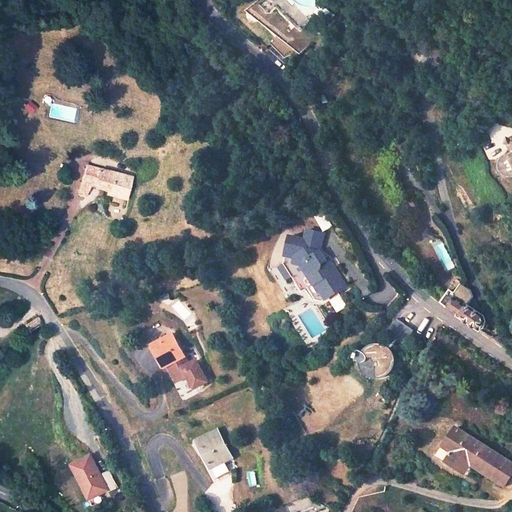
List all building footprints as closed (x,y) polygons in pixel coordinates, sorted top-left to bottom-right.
[(311,35),(302,26),(309,19),(290,0),(263,0),(261,2),(259,0),(252,9),(274,32),(264,41),(282,59),(291,54),(311,35)] [(337,74),(330,61),(322,65),(329,78),(337,74)] [(404,156),(411,152),(405,141),(398,146),(404,156)] [(511,150),(504,154),(498,160),(506,177),(511,176),(511,150)] [(135,177),(89,164),(80,191),(90,194),(92,186),(114,192),(115,190),(129,194),(135,177)] [(297,278),(305,291),(311,287),(317,297),(320,297),(327,298),(349,282),(336,265),(334,266),(322,249),(325,234),(309,231),(307,242),(294,240),(289,265),(297,278)] [(284,268),(292,281),(297,278),(289,265),(284,268)] [(454,292),(450,288),(440,300),(481,329),(484,323),(485,320),(484,318),(483,316),(466,303),(472,295),(469,288),(461,282),(454,292)] [(329,299),(336,312),(347,306),(339,293),(329,299)] [(394,332),(387,341),(386,341),(384,340),(381,340),(378,340),(376,340),(373,342),(364,335),(361,338),(360,341),(359,343),(358,347),(359,350),(360,353),(362,356),(363,358),(363,361),(364,364),(366,367),(368,369),(371,371),(373,372),(377,373),(380,374),(383,373),(386,372),(389,370),(391,368),(393,366),(395,363),(396,360),(396,356),(396,353),(395,350),(391,344),(399,335),(406,340),(415,328),(398,315),(388,327),(394,332)] [(47,324),(42,316),(28,322),(33,331),(47,324)] [(161,326),(147,334),(154,347),(168,339),(161,326)] [(154,347),(152,348),(163,372),(168,370),(177,386),(188,380),(194,393),(207,386),(196,365),(189,368),(184,360),(172,337),(168,339),(154,347)] [(511,461),(453,425),(441,446),(446,449),(444,453),(446,454),(444,459),(457,467),(463,459),(471,464),(503,484),(511,469),(511,461)] [(234,471),(215,434),(194,444),(196,447),(193,449),(199,459),(201,458),(210,473),(207,475),(212,483),(234,471)] [(88,499),(116,485),(108,466),(99,470),(88,449),(67,460),(88,499)] [(210,473),(201,458),(199,459),(207,475),(210,473)] [(463,459),(457,467),(466,473),(471,464),(463,459)] [(299,511),(314,506),(315,509),(325,505),(309,493),(292,500),(294,503),(274,510),(274,511),(299,511)]
